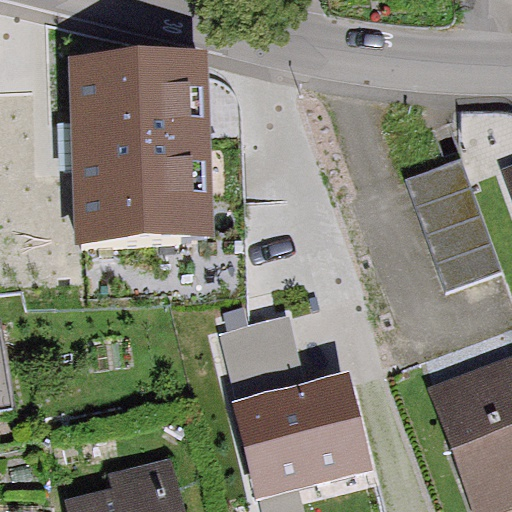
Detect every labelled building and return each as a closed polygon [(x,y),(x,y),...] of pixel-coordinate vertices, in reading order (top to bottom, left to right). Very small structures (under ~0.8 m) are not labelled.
[(63,58),(68,258),(225,254),(219,54),(63,58)] [(444,294),(502,274),(462,162),(405,182),(444,294)] [(511,200),(511,169),(502,173),(511,200)] [(0,418),(16,416),(3,322),(0,322),(0,418)] [(280,323),(213,339),(229,403),(296,386),(280,323)] [(473,511),(511,511),(511,361),(430,392),(473,511)] [(350,381),(231,411),(256,509),(375,479),(350,381)] [(68,511),(186,511),(174,460),(110,477),(114,492),(66,504),(68,511)]
